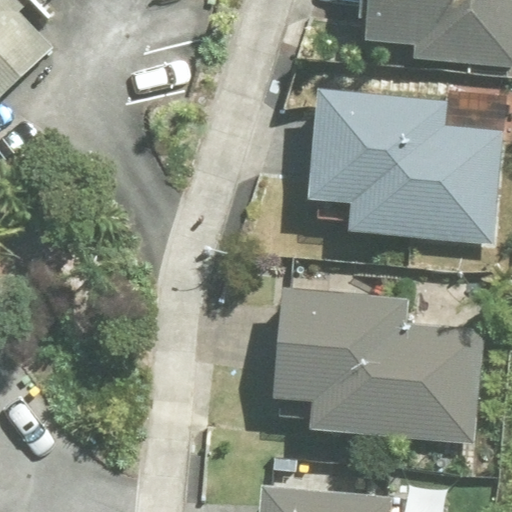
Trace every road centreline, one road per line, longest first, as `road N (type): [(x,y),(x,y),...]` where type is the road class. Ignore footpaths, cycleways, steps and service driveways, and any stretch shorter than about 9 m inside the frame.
road 1 (residential): [(260,0),(167,423),(158,511)]
road 2 (unknown): [(212,218),(145,169),(125,137),(108,86),(118,0)]
